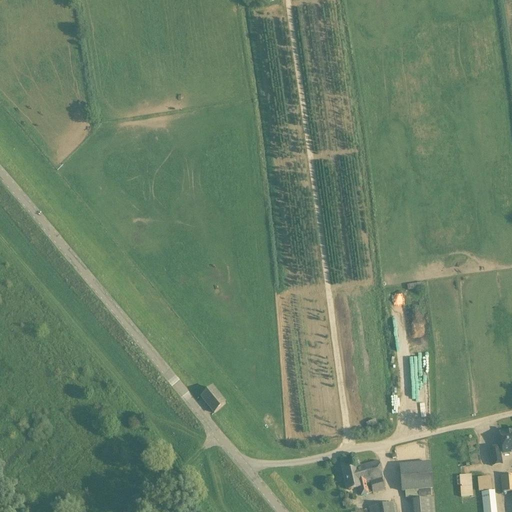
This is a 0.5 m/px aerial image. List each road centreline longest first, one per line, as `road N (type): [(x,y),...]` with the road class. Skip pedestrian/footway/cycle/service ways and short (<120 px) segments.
road 1 (unclassified): [(243,465),(0,177)]
road 2 (unclassified): [(243,465),(308,461),(511,415)]
